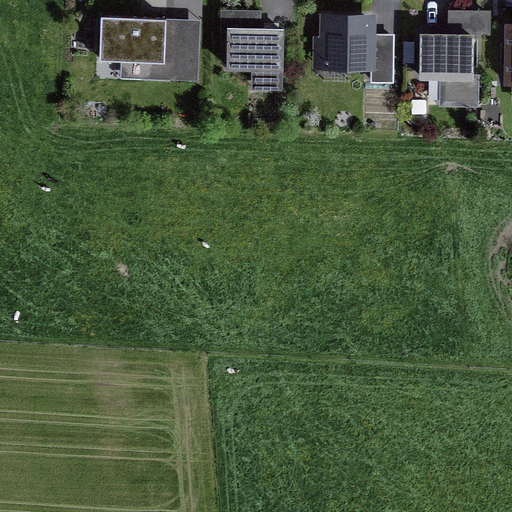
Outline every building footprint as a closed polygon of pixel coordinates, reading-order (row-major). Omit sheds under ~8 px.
[(228,31),(227,68),(280,69),(280,30),(258,30),(258,12),(221,12),(220,31),(228,31)] [(486,14),(474,13),(474,29),(486,29),(486,14)] [(323,18),(323,65),(368,66),(369,34),(366,34),(366,19),(323,18)] [(123,80),(199,83),(201,23),(104,19),(103,61),(124,62),(123,80)] [(470,36),(420,35),(420,77),(469,78),(470,36)]
